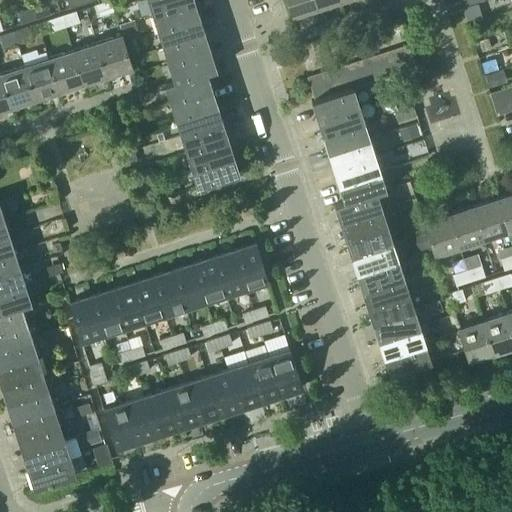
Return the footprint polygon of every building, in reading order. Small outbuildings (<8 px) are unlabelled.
[(111,0),(105,0),(96,3),(99,15),(115,10),(111,0)] [(191,0),(148,0),(153,13),(191,0)] [(191,0),(153,13),(158,29),(200,15),(195,0),(191,0)] [(318,8),(314,0),(287,0),(293,16),(318,8)] [(314,0),(318,8),(342,0),(341,0),(314,0)] [(36,17),(51,13),(47,1),(32,6),(36,17)] [(483,19),(478,2),(462,7),(468,24),(483,19)] [(22,22),(36,17),(32,6),(18,11),(22,22)] [(76,10),(61,14),(65,26),(79,21),(76,10)] [(65,26),(61,14),(47,19),(51,31),(65,26)] [(158,29),(164,46),(206,33),(200,15),(158,29)] [(140,35),(135,19),(119,23),(124,40),(140,35)] [(32,36),(28,25),(13,30),(17,41),(32,36)] [(17,41),(13,30),(0,34),(0,37),(3,46),(17,41)] [(121,33),(96,41),(107,75),(132,67),(121,33)] [(164,46),(170,64),(211,50),(206,33),(164,46)] [(492,46),(489,36),(479,39),(483,50),(492,46)] [(96,41),(72,48),(83,83),(107,75),(96,41)] [(415,65),(408,43),(397,46),(404,69),(415,65)] [(393,72),(402,70),(404,69),(397,46),(386,50),(393,72)] [(59,91),(83,83),(72,48),(48,56),(59,91)] [(170,64),(175,80),(175,81),(207,71),(217,68),(211,50),(170,64)] [(393,72),(386,50),(375,53),(382,76),(393,72)] [(382,76),(375,53),(363,57),(371,80),(382,76)] [(48,56),(24,64),(35,98),(59,91),(48,56)] [(497,67),(494,56),(485,59),(488,70),(497,67)] [(371,80),(363,57),(352,61),(360,83),(371,80)] [(360,83),(352,61),(341,64),(348,87),(353,85),(360,83)] [(24,64),(0,72),(11,106),(35,98),(24,64)] [(348,87),(341,64),(330,68),(337,90),(348,87)] [(337,90),(330,68),(319,71),(326,94),(337,90)] [(0,72),(0,71),(0,109),(11,106),(0,72)] [(212,88),(207,71),(175,81),(175,80),(164,83),(170,101),(212,88)] [(326,94),(319,71),(308,75),(315,97),(326,94)] [(491,73),(485,74),(489,87),(495,85),(491,73)] [(137,83),(140,91),(148,88),(146,80),(137,83)] [(508,110),(511,109),(511,84),(501,88),(508,110)] [(312,99),(317,115),(359,103),(353,85),(348,87),(337,90),(326,94),(315,97),(312,99)] [(170,101),(175,118),(217,104),(212,88),(170,101)] [(497,114),(508,110),(501,88),(489,92),(497,114)] [(413,106),(408,90),(393,95),(398,110),(413,106)] [(317,115),(323,132),(364,120),(359,103),(317,115)] [(223,121),(217,104),(175,118),(181,135),(223,121)] [(416,115),(413,106),(398,110),(394,111),(397,121),(416,115)] [(328,149),(370,137),(364,120),(323,132),(328,149)] [(181,135),(186,151),(228,138),(223,121),(181,135)] [(419,134),(415,123),(400,128),(403,139),(419,134)] [(334,166),(375,154),(370,137),(328,149),(334,166)] [(186,151),(192,168),(234,154),(228,138),(186,151)] [(121,154),(125,169),(140,164),(135,150),(121,154)] [(239,172),(234,154),(192,168),(197,185),(239,172)] [(334,166),(339,183),(381,171),(375,154),(334,166)] [(339,183),(345,200),(395,185),(391,168),(381,171),(339,183)] [(334,204),(340,221),(382,207),(377,191),(334,204)] [(511,191),(497,196),(508,231),(511,229),(511,191)] [(497,196),(473,204),(484,239),(508,231),(497,196)] [(473,204),(449,212),(460,247),(484,239),(473,204)] [(345,238),(388,224),(382,207),(340,221),(345,238)] [(435,255),(460,247),(449,212),(424,220),(435,255)] [(0,216),(0,235),(10,232),(4,215),(0,216)] [(388,224),(345,238),(351,254),(393,241),(388,224)] [(413,235),(419,251),(431,247),(425,231),(413,235)] [(0,253),(15,249),(10,232),(0,235),(0,253)] [(59,241),(53,243),(55,250),(62,248),(59,241)] [(351,254),(356,271),(399,258),(393,241),(351,254)] [(268,280),(255,242),(235,248),(247,286),(268,280)] [(235,248),(214,255),(226,293),(247,286),(235,248)] [(0,253),(0,272),(20,266),(15,249),(0,253)] [(504,268),(511,265),(511,252),(500,257),(504,268)] [(214,255),(193,262),(205,300),(226,293),(214,255)] [(356,271),(362,288),(404,274),(399,258),(356,271)] [(193,262),(172,268),(185,306),(205,300),(193,262)] [(471,280),(485,275),(481,263),(467,267),(471,280)] [(0,272),(0,290),(26,282),(20,266),(0,272)] [(452,272),(456,284),(471,280),(467,267),(452,272)] [(172,268),(152,275),(164,313),(185,306),(172,268)] [(511,275),(510,271),(496,275),(500,287),(511,282),(511,275)] [(362,288),(367,305),(410,291),(404,274),(362,288)] [(152,275),(131,281),(143,320),(164,313),(152,275)] [(500,287),(496,275),(481,280),(485,292),(500,287)] [(131,281),(110,288),(122,326),(143,320),(131,281)] [(0,290),(0,308),(22,302),(22,303),(31,300),(26,282),(0,290)] [(462,286),(457,288),(446,291),(450,303),(466,298),(462,286)] [(110,288),(90,295),(102,333),(122,326),(110,288)] [(367,305),(373,322),(415,308),(410,291),(367,305)] [(81,339),(102,333),(90,295),(69,301),(81,339)] [(0,327),(27,319),(22,303),(22,302),(0,308),(0,327)] [(253,307),(257,318),(269,314),(265,303),(253,307)] [(246,322),(257,318),(253,307),(242,310),(246,322)] [(415,308),(373,322),(378,339),(421,325),(415,308)] [(494,353),(511,347),(511,325),(507,310),(483,318),(494,353)] [(212,320),(216,331),(227,328),(223,316),(212,320)] [(262,333),(273,329),(269,318),(258,321),(262,333)] [(470,361),(494,353),(483,318),(458,326),(470,361)] [(0,346),(33,336),(27,319),(0,327),(0,346)] [(204,335),(216,331),(212,320),(201,324),(204,335)] [(262,333),(258,321),(247,325),(250,337),(262,333)] [(384,356),(426,342),(421,325),(378,339),(384,356)] [(174,345),(186,341),(182,330),(171,334),(174,345)] [(220,346),(232,343),(228,331),(217,335),(220,346)] [(163,349),(174,345),(171,334),(159,337),(163,349)] [(220,346),(217,335),(205,339),(209,350),(220,346)] [(0,346),(0,364),(38,353),(33,336),(0,346)] [(384,356),(389,373),(432,359),(426,342),(384,356)] [(133,358),(144,355),(141,343),(129,347),(133,358)] [(175,348),(179,360),(190,356),(187,345),(175,348)] [(122,362),(133,358),(129,347),(118,351),(122,362)] [(179,360),(175,348),(164,352),(168,363),(179,360)] [(290,348),(269,355),(281,393),(302,386),(290,348)] [(0,364),(0,380),(1,383),(43,370),(38,353),(0,364)] [(269,355),(248,362),(260,400),(281,393),(269,355)] [(134,362),(138,373),(149,369),(145,358),(134,362)] [(92,374),(103,370),(99,359),(88,362),(92,374)] [(138,373),(134,362),(122,365),(126,377),(138,373)] [(248,362),(227,368),(240,406),(260,400),(248,362)] [(227,368),(207,375),(219,413),(240,406),(227,368)] [(1,383),(6,400),(49,387),(43,370),(1,383)] [(103,370),(92,374),(95,385),(107,382),(103,370)] [(207,375),(186,382),(198,420),(219,413),(207,375)] [(186,382),(165,388),(177,426),(198,420),(186,382)] [(6,400),(12,417),(54,404),(49,387),(6,400)] [(165,388),(145,395),(157,433),(177,426),(165,388)] [(145,395),(124,402),(136,440),(157,433),(145,395)] [(73,407),(76,416),(92,411),(89,402),(73,407)] [(115,446),(136,440),(124,402),(103,408),(115,446)] [(12,417),(17,434),(60,420),(54,404),(12,417)] [(65,437),(60,420),(17,434),(23,451),(65,437)] [(87,432),(89,440),(101,437),(99,428),(87,432)] [(23,451),(28,468),(70,454),(65,437),(23,451)] [(98,464),(113,460),(111,454),(107,442),(92,447),(98,464)] [(76,471),(70,454),(28,468),(33,485),(76,471)]
